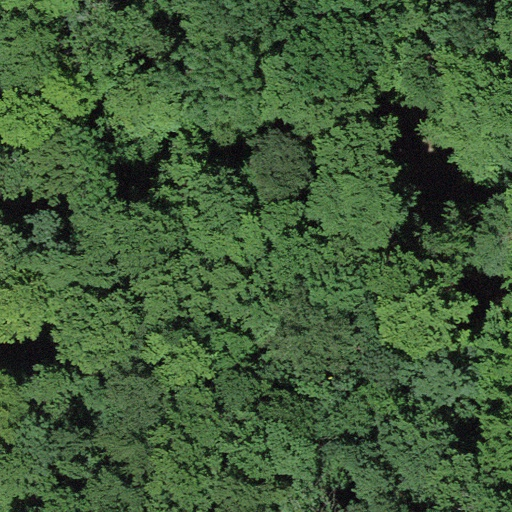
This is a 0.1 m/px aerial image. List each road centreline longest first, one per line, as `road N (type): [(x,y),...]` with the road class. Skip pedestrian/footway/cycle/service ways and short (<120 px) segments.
road 1 (track): [(389,0),(508,511)]
road 2 (track): [(429,182),(341,425),(339,511)]
road 3 (track): [(416,122),(433,0)]
